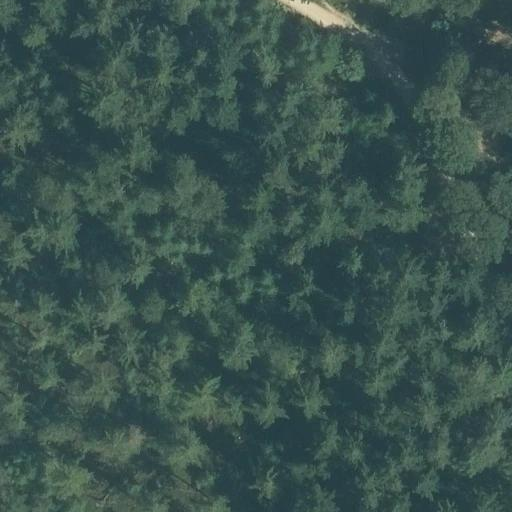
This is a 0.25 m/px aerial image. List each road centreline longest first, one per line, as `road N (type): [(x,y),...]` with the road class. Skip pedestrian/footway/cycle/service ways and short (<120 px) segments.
road 1 (track): [(306,0),(389,65),(427,133),(511,353)]
road 2 (track): [(427,133),(469,78),(511,47)]
